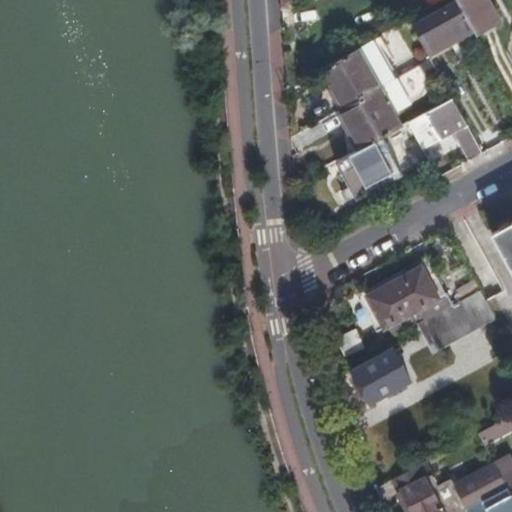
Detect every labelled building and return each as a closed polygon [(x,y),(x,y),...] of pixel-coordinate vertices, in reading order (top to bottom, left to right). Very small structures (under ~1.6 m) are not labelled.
[(429,54),(473,28),(457,0),(413,26),(429,54)] [(473,28),(476,33),(500,19),(489,0),(457,0),(473,28)] [(397,28),(382,35),(396,64),(412,56),(397,28)] [(431,59),(476,33),(473,28),(429,54),(431,59)] [(379,88),(357,49),(323,68),(345,108),(379,88)] [(418,66),(379,88),(345,108),(342,110),(360,149),(366,146),(401,127),(392,113),(420,96),(428,83),(418,66)] [(472,160),(484,154),(453,99),(410,122),(424,149),(456,131),(472,160)] [(378,169),(366,146),(360,149),(337,162),(358,200),(401,175),(393,160),(378,169)] [(511,223),(503,228),(511,243),(511,223)] [(493,234),(511,269),(511,243),(503,228),(493,234)] [(366,296),(384,328),(438,298),(421,266),(366,296)] [(435,348),(495,316),(480,290),(426,319),(421,322),(435,348)] [(402,323),(406,330),(421,322),(426,319),(422,313),(402,323)] [(392,348),(353,370),(371,402),(411,380),(392,348)] [(374,420),(386,438),(407,423),(394,405),(374,420)] [(511,415),(478,433),(485,445),(511,429),(511,415)] [(507,487),(511,495),(511,460),(510,457),(495,465),(507,487)] [(395,478),(412,511),(460,511),(467,509),(468,508),(507,487),(495,465),(456,486),(452,479),(439,486),(425,462),(395,478)] [(468,508),(470,511),(511,511),(511,495),(507,487),(468,508)]
